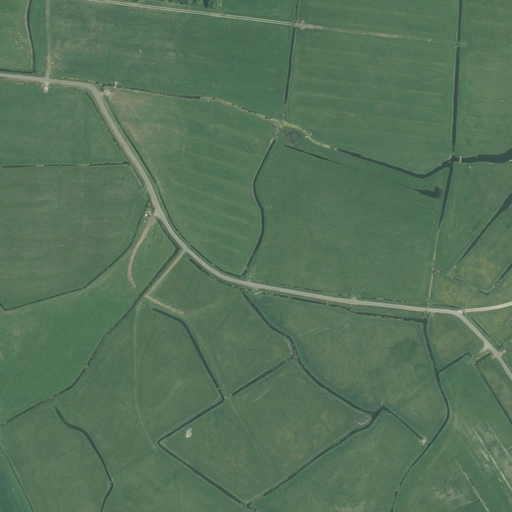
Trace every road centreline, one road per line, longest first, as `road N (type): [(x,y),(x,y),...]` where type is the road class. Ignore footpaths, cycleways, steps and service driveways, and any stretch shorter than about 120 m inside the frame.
road 1 (residential): [(425,310),(213,272),(170,231),(89,86),(0,74)]
road 2 (track): [(459,156),(467,45),(97,0)]
road 3 (track): [(185,511),(180,488),(141,423),(134,389),(136,305),(185,248)]
road 4 (track): [(398,511),(404,489),(455,415),(443,377),(489,345)]
road 5 (track): [(459,163),(442,276),(463,311)]
